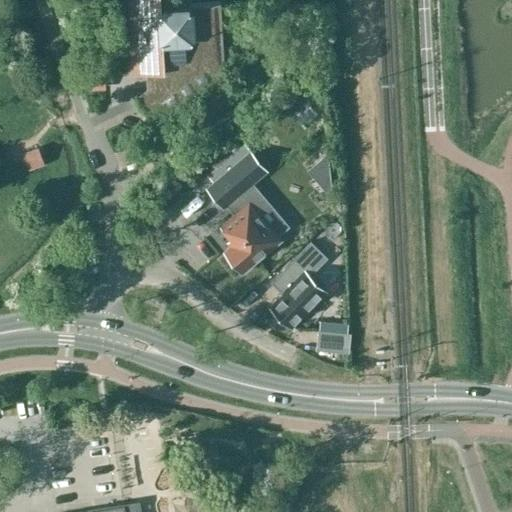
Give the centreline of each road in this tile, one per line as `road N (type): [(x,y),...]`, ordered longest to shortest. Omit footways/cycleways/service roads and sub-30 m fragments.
road 1 (residential): [(285,355),(184,283),(165,275),(108,278)]
road 2 (tertiary): [(171,359),(254,387),(355,401)]
road 3 (unclassified): [(80,113),(106,187),(108,278)]
